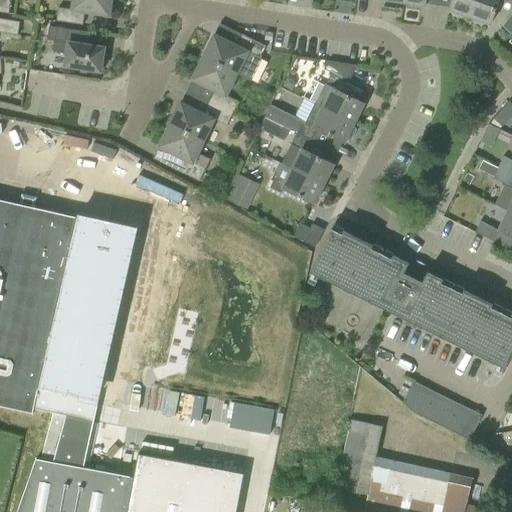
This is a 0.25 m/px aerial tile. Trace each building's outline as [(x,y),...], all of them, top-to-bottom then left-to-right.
[(0,0),(0,13),(9,15),(11,0),(0,0)] [(111,0),(73,0),(72,10),(58,8),(56,22),(83,26),(85,13),(109,17),(111,0)] [(452,0),(449,11),(469,18),(476,0),(452,0)] [(476,0),(469,18),(490,26),(499,0),(476,0)] [(0,33),(18,36),(20,23),(0,19),(0,33)] [(81,32),(57,28),(53,53),(67,55),(65,67),(100,73),(104,49),(79,45),(81,32)] [(214,36),(203,58),(237,75),(248,53),(260,59),(266,47),(242,35),(236,47),(214,36)] [(203,58),(193,80),(214,91),(209,103),(233,115),(239,103),(227,96),(237,75),(203,58)] [(314,104),(355,124),(365,104),(343,94),(357,66),(328,62),(324,70),(331,73),(325,85),(324,84),(314,104)] [(181,103),(170,126),(204,142),(215,120),(203,114),(181,103)] [(314,104),(306,122),(272,105),(265,118),(289,129),(297,134),(311,141),(317,130),(345,144),(347,141),(351,140),(356,130),(354,125),(355,124),(314,104)] [(504,123),(511,116),(511,105),(499,116),(504,123)] [(265,118),(265,117),(260,127),(284,139),(289,129),(265,118)] [(204,142),(170,126),(159,148),(181,158),(175,170),(200,182),(211,160),(198,154),(204,142)] [(311,141),(297,134),(287,153),(297,158),(292,169),(325,185),(334,166),(306,151),(311,141)] [(511,160),(504,157),(498,168),(511,174),(511,160)] [(504,184),(494,204),(511,213),(511,174),(498,168),(493,179),(504,184)] [(325,185),(292,169),(287,180),(276,175),(270,188),(281,194),(284,190),(315,205),(325,185)] [(239,174),(226,200),(247,210),(259,185),(239,174)] [(0,200),(0,407),(33,415),(34,410),(53,414),(46,442),(41,460),(84,468),(94,424),(105,375),(106,371),(107,363),(47,350),(65,274),(74,231),(77,218),(31,208),(33,201),(24,199),(22,206),(0,200)] [(511,213),(494,204),(494,205),(508,212),(498,231),(511,237),(511,213)] [(138,219),(135,233),(160,239),(163,225),(138,219)] [(477,234),(489,240),(494,228),(482,223),(477,234)] [(300,224),(294,237),(304,242),(311,229),(300,224)] [(433,326),(458,338),(483,350),(509,363),(511,356),(511,318),(511,319),(501,314),(491,309),(493,305),(479,298),(464,291),(462,295),(452,289),(441,284),(443,280),(428,273),(427,274),(417,269),(408,265),(409,264),(394,256),(392,259),(371,249),(373,246),(358,239),(344,232),(342,235),(331,230),(313,267),(338,279),(363,292),(389,304),(393,297),(411,306),(408,314),(433,326)] [(103,356),(129,362),(151,255),(125,250),(103,356)] [(415,414),(470,441),(483,416),(414,382),(403,403),(415,414)] [(368,495),(364,511),(464,511),(472,480),(375,459),(381,428),(351,422),(336,490),(368,495)] [(511,454),(511,431),(502,434),(506,455),(511,454)] [(138,455),(126,511),(236,511),(244,474),(138,455)] [(16,511),(125,511),(131,478),(132,477),(84,468),(41,460),(35,459),(16,511)]
